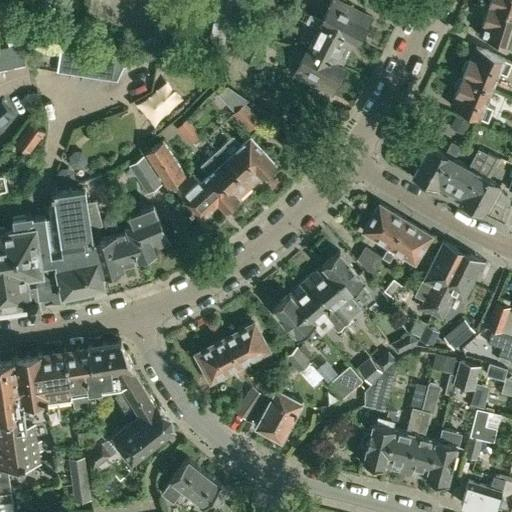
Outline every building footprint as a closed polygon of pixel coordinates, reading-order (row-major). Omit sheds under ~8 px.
[(277,0),(256,0),(253,9),(272,16),(277,0)] [(321,22),(357,41),(366,24),(370,15),(359,10),(360,10),(341,0),(331,0),(322,19),(321,22)] [(511,0),(487,0),(489,2),(489,3),(511,10),(511,0)] [(511,10),(489,3),(488,5),(483,7),(481,15),(484,19),(479,34),(511,43),(511,10)] [(34,9),(23,12),(26,26),(38,23),(34,9)] [(321,22),(322,19),(310,13),(306,21),(318,27),(308,47),(344,66),(345,66),(342,64),(355,40),(357,41),(321,22)] [(16,35),(15,30),(4,33),(5,36),(7,44),(18,42),(16,35)] [(254,33),(243,56),(255,62),(266,39),(254,33)] [(10,46),(15,66),(25,64),(20,43),(10,46)] [(129,53),(62,45),(58,70),(118,80),(129,53)] [(463,74),(492,87),(499,70),(507,73),(511,61),(511,60),(505,57),(475,45),(469,60),(465,61),(462,68),(464,72),(463,74)] [(5,68),(15,66),(10,46),(1,48),(5,68)] [(336,83),(344,66),(308,47),(294,73),(320,86),(331,92),(335,83),(336,83)] [(485,103),(492,87),(463,74),(462,77),(458,78),(455,85),(456,89),(450,104),(480,116),(488,119),(493,106),(485,103)] [(272,90),(264,83),(257,92),(266,98),(272,90)] [(28,92),(20,99),(31,111),(34,109),(39,102),(38,91),(28,92)] [(0,124),(14,112),(2,99),(0,100),(0,124)] [(259,120),(244,104),(236,111),(235,113),(250,128),(259,120)] [(451,122),(449,125),(463,134),(470,123),(464,119),(455,114),(451,122)] [(202,133),(187,117),(177,127),(192,143),(202,133)] [(44,130),(31,120),(16,140),(29,149),(44,130)] [(219,150),(251,186),(262,175),(262,176),(276,163),(250,135),(240,144),(234,137),(219,150)] [(251,186),(219,150),(217,148),(201,164),(209,173),(201,180),(194,173),(188,178),(163,139),(146,150),(171,188),(176,189),(183,197),(182,198),(200,217),(203,215),(206,214),(210,210),(211,207),(218,201),(226,209),(240,196),(251,186)] [(453,157),(454,157),(460,145),(452,140),(445,152),(430,144),(413,175),(436,188),(438,185),(453,157)] [(461,198),(483,158),(487,152),(478,148),(469,165),(454,157),(453,157),(438,185),(461,198)] [(461,198),(459,201),(483,214),(500,183),(485,174),(495,157),(487,152),(483,158),(461,198)] [(21,168),(10,171),(13,185),(24,183),(21,168)] [(153,169),(139,178),(148,191),(161,182),(153,169)] [(0,189),(8,188),(5,172),(0,172),(0,189)] [(93,239),(87,200),(84,180),(78,181),(79,187),(52,191),(53,194),(55,193),(57,204),(49,205),(49,208),(45,209),(45,212),(33,214),(33,212),(13,215),(15,227),(6,229),(5,224),(0,224),(0,301),(28,297),(29,308),(41,306),(39,296),(62,292),(92,286),(91,285),(105,282),(102,272),(92,239),(93,239)] [(140,258),(127,229),(101,236),(98,225),(103,224),(96,199),(87,200),(93,239),(92,239),(102,272),(115,269),(117,264),(140,258)] [(389,245),(405,218),(379,202),(363,229),(389,245)] [(127,229),(140,258),(140,256),(142,255),(146,256),(150,254),(152,250),(155,249),(154,247),(169,241),(154,203),(129,213),(132,221),(125,224),(127,229)] [(390,260),(396,250),(415,261),(431,234),(405,218),(389,245),(383,255),(383,256),(390,260)] [(432,311),(463,249),(443,239),(423,278),(433,283),(421,306),(432,311)] [(372,273),(383,256),(383,255),(366,245),(358,257),(372,273)] [(370,293),(361,283),(365,280),(339,249),(322,264),(348,294),(350,292),(359,302),(370,293)] [(463,249),(432,311),(442,317),(454,293),(463,298),(483,259),(463,249)] [(348,294),(322,264),(306,278),(345,323),(352,317),(350,315),(361,305),(359,302),(350,292),(348,294)] [(345,323),(306,278),(289,292),(315,322),(313,324),(321,332),(332,323),(337,330),(345,323)] [(386,290),(394,296),(403,285),(395,279),(386,290)] [(313,324),(315,322),(289,292),(272,306),(298,336),(313,324)] [(498,301),(489,325),(503,330),(511,306),(498,301)] [(409,332),(418,338),(426,322),(416,317),(409,332)] [(466,319),(445,336),(455,347),(476,330),(466,319)] [(225,336),(245,371),(251,367),(247,359),(268,347),(254,321),(250,323),(246,322),(240,326),(239,329),(225,336)] [(511,357),(511,334),(493,329),(489,342),(502,346),(500,354),(511,357)] [(415,343),(418,338),(409,332),(390,343),(398,353),(415,343)] [(238,374),(245,371),(225,336),(197,352),(211,378),(216,375),(219,376),(226,373),(227,369),(234,366),(238,374)] [(132,402),(148,391),(134,367),(134,366),(125,346),(122,338),(120,339),(108,341),(110,353),(113,369),(98,371),(101,386),(114,384),(115,395),(114,397),(125,411),(133,404),(132,402)] [(95,387),(101,386),(98,371),(113,369),(110,353),(108,341),(88,344),(89,344),(93,372),(86,373),(90,397),(96,397),(95,387)] [(91,403),(90,397),(86,373),(93,372),(89,344),(65,348),(73,394),(72,394),(74,406),(91,403)] [(311,361),(298,346),(287,355),(300,371),(311,361)] [(58,396),(72,394),(73,394),(65,348),(41,351),(43,363),(51,420),(61,419),(58,396)] [(382,369),(393,373),(397,361),(387,350),(375,361),(382,369)] [(35,423),(51,420),(43,363),(41,351),(20,354),(22,366),(24,381),(21,382),(24,402),(27,423),(35,422),(35,423)] [(458,358),(437,353),(434,368),(454,373),(458,358)] [(38,440),(35,423),(35,422),(27,423),(24,402),(21,382),(24,381),(22,366),(20,354),(15,355),(0,357),(0,464),(0,466),(7,465),(41,460),(39,450),(43,449),(42,440),(38,440)] [(356,366),(371,383),(382,369),(375,361),(370,354),(356,366)] [(476,381),(481,364),(460,358),(455,372),(453,382),(464,385),(474,388),(475,384),(476,381)] [(507,368),(489,362),(486,373),(504,379),(507,368)] [(342,398),(363,380),(350,364),(329,382),(342,398)] [(393,373),(382,369),(371,383),(366,389),(373,395),(363,402),(384,408),(386,400),(393,373)] [(259,389),(264,393),(270,384),(271,383),(268,380),(261,376),(256,383),(254,385),(259,389)] [(277,386),(256,423),(281,436),(302,399),(288,391),(292,383),(282,377),(277,386)] [(405,470),(422,408),(428,384),(419,382),(407,430),(395,427),(385,465),(405,470)] [(254,385),(237,409),(247,417),(264,393),(254,385)] [(133,460),(175,426),(158,404),(157,405),(148,391),(132,402),(133,404),(140,413),(107,440),(116,451),(122,447),(133,460)] [(429,465),(437,438),(425,435),(431,410),(422,408),(405,470),(426,476),(429,465)] [(501,414),(489,411),(477,408),(470,434),(482,438),(494,441),(501,414)] [(385,465),(395,427),(393,426),(394,420),(378,415),(377,422),(373,421),(371,428),(364,426),(359,444),(367,446),(363,459),(385,465)] [(439,438),(437,438),(429,465),(426,476),(448,482),(461,431),(443,426),(439,438)] [(86,445),(95,439),(95,430),(78,431),(80,446),(86,445)] [(477,457),(482,438),(470,434),(465,454),(477,457)] [(90,453),(95,466),(110,454),(102,443),(90,453)] [(93,498),(85,455),(70,457),(77,500),(93,498)] [(170,478),(161,491),(172,500),(182,487),(203,503),(213,490),(221,496),(228,487),(187,455),(169,477),(170,478)] [(0,492),(11,491),(9,479),(7,465),(0,466),(0,492)] [(502,489),(504,477),(493,474),(490,485),(468,478),(461,502),(493,511),(494,511),(500,496),(502,489)] [(511,479),(504,477),(502,489),(500,496),(511,499),(511,479)] [(0,511),(14,511),(11,491),(0,492),(0,511)]
